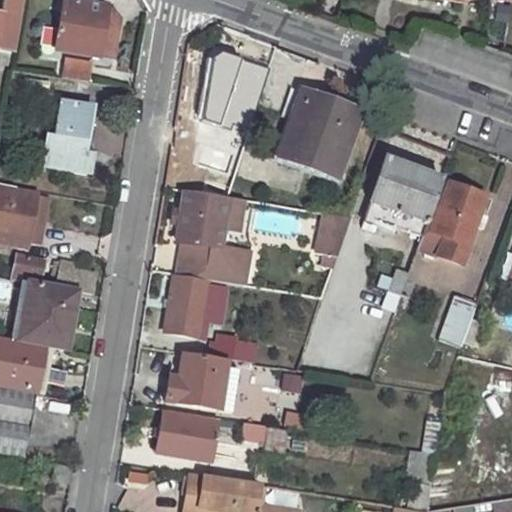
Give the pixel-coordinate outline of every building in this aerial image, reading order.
[(62,3),(53,52),(98,59),(106,9),(62,3)] [(106,9),(98,59),(111,61),(118,24),(113,10),(106,9)] [(0,49),(11,52),(16,21),(0,17),(0,49)] [(65,61),(62,79),(87,82),(90,64),(65,61)] [(299,93),(277,158),(335,178),(358,114),(299,93)] [(90,157),(82,156),(88,127),(91,108),(48,101),(45,121),(58,123),(55,140),(49,140),(44,169),(87,176),(90,157)] [(403,124),(394,147),(444,167),(453,145),(403,124)] [(88,127),(82,156),(90,157),(94,128),(88,127)] [(385,162),(364,219),(420,238),(429,211),(440,182),(385,162)] [(436,213),(427,240),(435,243),(437,236),(444,238),(442,245),(437,258),(460,266),(473,229),(478,216),(485,198),(440,182),(429,211),(436,213)] [(0,192),(0,223),(5,224),(11,194),(0,192)] [(180,223),(177,242),(184,243),(179,277),(205,281),(244,286),(247,263),(238,251),(220,248),(222,230),(227,199),(184,192),(182,213),(180,223)] [(11,194),(5,224),(3,240),(26,245),(35,198),(11,194)] [(35,198),(26,245),(35,247),(45,200),(35,198)] [(227,199),(222,230),(238,233),(243,201),(227,199)] [(173,212),(172,222),(180,223),(182,213),(173,212)] [(319,254),(317,263),(332,266),(348,219),(323,214),(315,253),(319,254)] [(478,216),(473,229),(481,232),(486,218),(478,216)] [(437,236),(435,243),(442,245),(444,238),(437,236)] [(249,253),(238,251),(247,263),(249,253)] [(95,276),(73,272),(73,268),(58,265),(54,289),(39,286),(43,264),(16,258),(11,280),(24,283),(13,342),(66,350),(76,293),(91,296),(95,276)] [(396,272),(388,294),(399,297),(407,275),(396,272)] [(173,276),(165,334),(196,339),(205,281),(179,277),(173,276)] [(0,300),(5,301),(10,283),(0,280),(0,300)] [(455,297),(440,340),(461,348),(476,304),(455,297)] [(208,342),(206,355),(254,362),(256,345),(235,341),(236,339),(222,335),(223,331),(216,330),(214,344),(208,342)] [(0,343),(0,390),(34,397),(42,350),(0,343)] [(167,379),(164,402),(218,411),(226,363),(182,356),(178,380),(167,379)] [(253,364),(250,383),(273,387),(276,368),(253,364)] [(283,373),(280,389),(300,393),(303,376),(283,373)] [(0,453),(24,458),(34,397),(0,390),(0,453)] [(284,412),(281,426),(307,430),(309,416),(284,412)] [(161,415),(155,454),(209,463),(216,425),(161,415)] [(243,423),(240,439),(266,443),(268,427),(243,423)] [(408,451),(404,482),(430,485),(430,484),(434,455),(408,451)] [(54,463),(51,483),(70,485),(73,467),(54,463)] [(511,471),(430,484),(430,485),(426,511),(430,511),(511,499),(511,471)] [(253,511),(254,506),(257,485),(188,474),(182,511),(253,511)]
